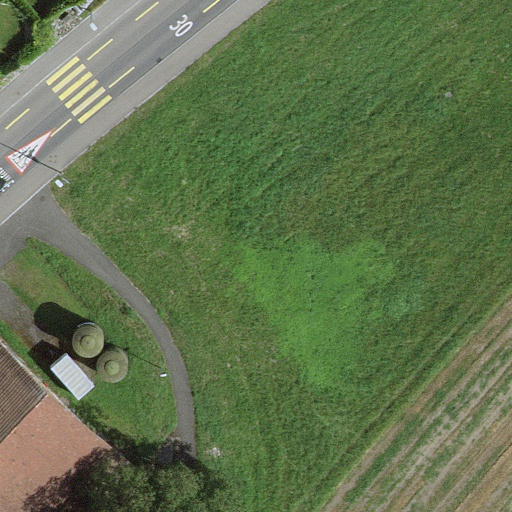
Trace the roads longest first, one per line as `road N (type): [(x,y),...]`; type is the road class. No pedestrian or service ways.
road 1 (track): [(0,169),(157,328),(187,421),(174,511)]
road 2 (tertiary): [(188,0),(0,155)]
